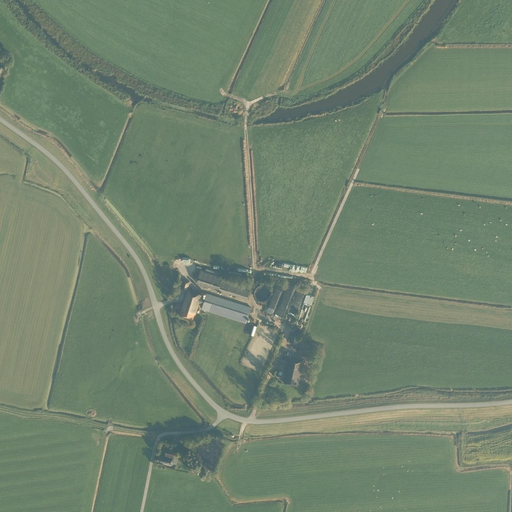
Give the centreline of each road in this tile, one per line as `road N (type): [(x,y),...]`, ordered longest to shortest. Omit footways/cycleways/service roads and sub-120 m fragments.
road 1 (unclassified): [(224,412),(174,356),(133,253),(63,167),(0,118)]
road 2 (unclassified): [(224,412),(270,421),(511,402)]
road 3 (track): [(0,409),(161,433)]
